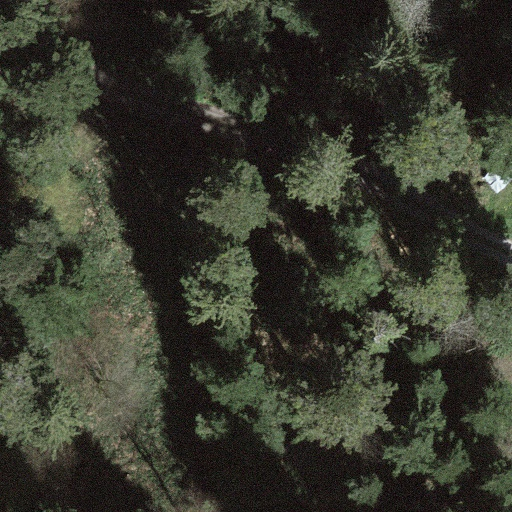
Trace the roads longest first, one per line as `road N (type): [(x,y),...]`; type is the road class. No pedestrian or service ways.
road 1 (track): [(0,70),(288,152),(511,252)]
road 2 (track): [(446,221),(393,338),(272,511)]
